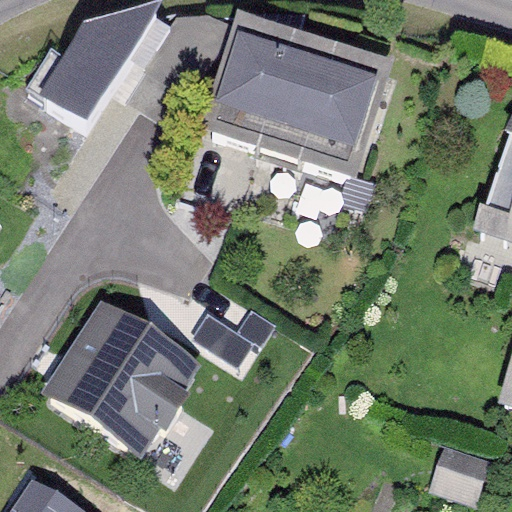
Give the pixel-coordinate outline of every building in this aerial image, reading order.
[(53,63),(29,100),(89,139),(146,50),(158,58),(170,39),(160,32),(89,47),(71,75),(53,63)] [(383,90),(247,45),(215,143),(264,159),(270,140),(309,152),(303,171),(352,187),(383,90)] [(511,161),(491,219),(511,225),(511,403),(508,416),(511,416),(511,161)] [(104,310),(46,404),(166,477),(224,383),(104,310)] [(453,453),(441,498),(487,510),(499,465),(453,453)]
